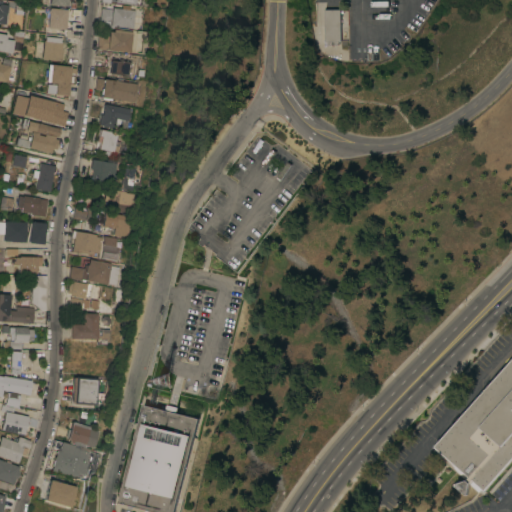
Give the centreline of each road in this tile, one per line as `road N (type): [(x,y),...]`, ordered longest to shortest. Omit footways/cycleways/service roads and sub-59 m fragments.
road 1 (residential): [(276,0),(276,74),(191,195),(175,234),(109,511)]
road 2 (residential): [(19,511),(49,418),(57,209),(84,79),(90,0)]
road 3 (primary): [(306,511),(375,423),(511,285)]
road 4 (residential): [(511,68),(445,125),(376,145),(345,142),(313,126),(276,74)]
